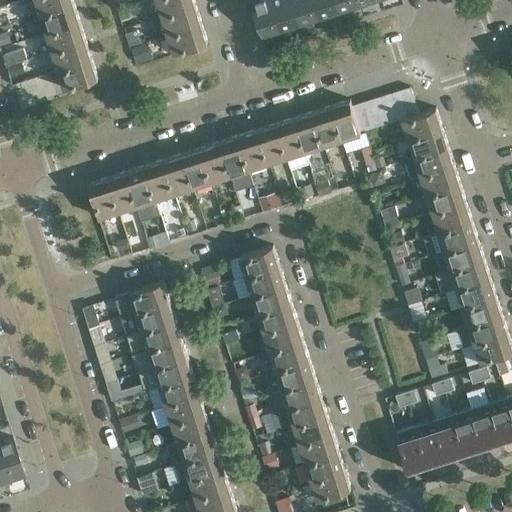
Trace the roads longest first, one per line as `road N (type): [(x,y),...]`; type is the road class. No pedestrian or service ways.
road 1 (unclassified): [(387,511),(288,214),(52,290)]
road 2 (unclassified): [(16,172),(255,95)]
road 3 (unclassified): [(0,291),(66,501)]
road 4 (unclassified): [(110,486),(52,290)]
road 5 (unclassified): [(255,95),(442,36)]
road 6 (unclassified): [(52,290),(16,172)]
road 7 (unclassified): [(480,153),(442,36)]
